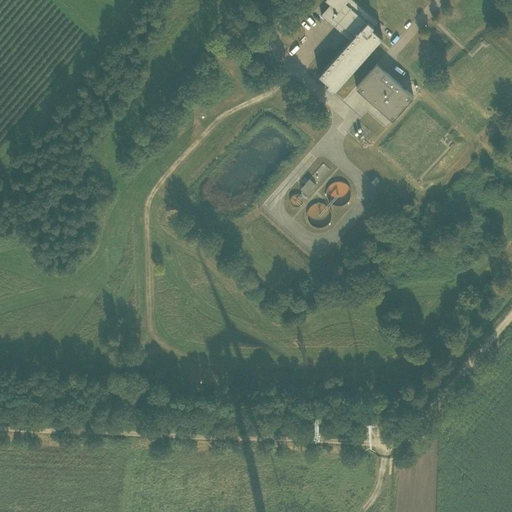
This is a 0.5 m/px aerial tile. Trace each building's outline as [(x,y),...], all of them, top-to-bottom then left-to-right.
[(321,14),(346,36),(350,39),(319,74),(325,80),(323,82),(333,91),(376,44),(382,36),(372,27),(373,25),(374,26),(379,21),(353,0),(325,0),(330,4),(321,14)] [(377,63),(356,86),(393,119),(413,96),(377,63)] [(323,163),(312,176),(318,181),(329,168),(323,163)] [(334,178),(326,194),(342,202),(350,186),(334,178)] [(316,185),(309,179),(301,188),(308,194),(316,185)]
